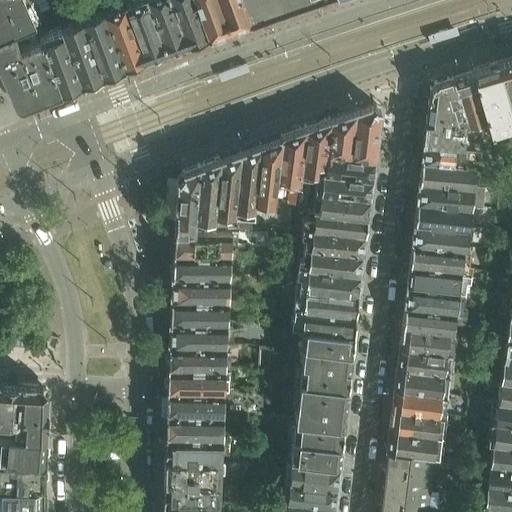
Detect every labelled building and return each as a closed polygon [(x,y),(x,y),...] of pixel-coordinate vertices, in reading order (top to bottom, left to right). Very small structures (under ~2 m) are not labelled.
[(53,3),(51,0),(0,0),(0,31),(14,25),(24,21),(35,17),(33,12),(42,8),(53,3)] [(103,72),(76,0),(61,0),(66,13),(57,16),(60,23),(82,80),(103,72)] [(124,64),(103,5),(102,6),(100,1),(90,4),(88,0),(76,0),(103,72),(124,64)] [(146,56),(124,0),(117,0),(103,5),(124,64),(146,56)] [(166,48),(147,0),(124,0),(146,56),(166,48)] [(187,40),(171,0),(147,0),(166,48),(187,40)] [(208,33),(195,0),(171,0),(187,40),(208,33)] [(252,17),(245,0),(195,0),(208,33),(252,17)] [(245,0),(252,17),(301,0),(245,0)] [(42,36),(40,30),(39,28),(58,21),(54,11),(45,14),(42,8),(33,12),(35,17),(24,21),(14,25),(21,43),(31,40),(42,36)] [(60,23),(40,30),(42,36),(61,88),(82,80),(60,23)] [(40,96),(21,43),(14,25),(0,31),(0,67),(14,100),(15,101),(16,102),(18,102),(19,103),(21,103),(40,96)] [(61,88),(42,36),(31,40),(21,43),(40,96),(61,88)] [(511,56),(497,61),(511,109),(511,56)] [(511,109),(497,61),(471,69),(490,129),(511,122),(511,109)] [(471,69),(452,75),(459,100),(461,100),(467,119),(471,128),(479,125),(481,132),(490,129),(471,69)] [(452,75),(434,81),(430,86),(426,121),(442,123),(443,118),(462,121),(467,119),(461,100),(459,100),(452,75)] [(373,156),(379,107),(373,102),(329,117),(325,150),(373,156)] [(329,117),(305,126),(300,167),(315,169),(316,161),(324,162),(325,150),(329,117)] [(470,143),(471,128),(467,119),(462,121),(443,118),(442,123),(426,121),(423,140),(470,144),(470,143)] [(305,126),(281,134),(277,174),(291,176),(290,181),(298,182),(300,173),(300,167),(305,126)] [(281,134),(260,142),(255,197),(273,199),(277,174),(281,134)] [(470,144),(423,140),(421,158),(475,163),(487,163),(487,155),(477,154),(477,143),(470,143),(470,144)] [(260,142),(240,149),(235,203),(254,205),(255,197),(260,142)] [(240,149),(219,156),(215,210),(233,211),(235,203),(240,149)] [(371,175),(373,156),(325,150),(324,162),(323,169),(371,175)] [(219,156),(199,164),(196,215),(215,216),(215,210),(219,156)] [(475,163),(421,158),(419,180),(472,184),(475,163)] [(183,169),(178,176),(175,228),(194,228),(196,215),(199,164),(183,169)] [(371,175),(323,169),(321,188),(369,194),(371,175)] [(470,204),(472,184),(419,180),(416,200),(470,204)] [(369,194),(321,188),(318,208),(367,214),(369,194)] [(470,204),(416,200),(414,220),(467,225),(470,204)] [(367,214),(318,208),(315,208),(314,216),(304,216),(303,225),(364,232),(367,214)] [(467,225),(414,220),(411,241),(462,246),(465,246),(467,225)] [(364,232),(303,225),(302,234),(311,235),(310,246),(362,253),(364,232)] [(194,228),(175,228),(173,251),(229,252),(229,242),(239,243),(240,229),(194,228)] [(462,246),(411,241),(409,262),(470,268),(471,259),(461,258),(462,246)] [(362,253),(310,246),(309,257),(299,255),(298,264),(360,272),(362,253)] [(229,252),(173,251),(172,274),(228,275),(229,252)] [(470,268),(409,262),(406,282),(458,287),(459,275),(469,276),(470,268)] [(357,292),(360,272),(298,264),(297,274),(306,275),(305,286),(357,292)] [(228,275),(172,274),(172,297),(227,297),(228,275)] [(458,287),(406,282),(404,302),(465,309),(466,301),(456,300),(458,287)] [(355,312),(357,292),(305,286),(304,296),(294,295),(293,305),(302,306),(355,312)] [(227,297),(172,297),(171,319),(226,320),(227,297)] [(465,309),(404,302),(401,323),(453,329),(454,317),(463,318),(465,309)] [(355,312),(302,306),(301,315),(292,314),(291,323),(305,325),(353,331),(355,312)] [(226,320),(171,319),(170,342),(225,343),(226,320)] [(453,329),(401,323),(399,344),(450,349),(453,329)] [(347,384),(351,349),(353,331),(305,325),(304,334),(293,332),(287,370),(300,372),(299,378),(347,384)] [(511,336),(506,336),(503,356),(511,357),(511,336)] [(225,343),(170,342),(169,365),(224,365),(225,343)] [(450,349),(399,344),(396,365),(448,370),(450,349)] [(511,357),(503,356),(500,377),(511,378),(511,357)] [(224,365),(169,365),(169,388),(223,388),(224,365)] [(448,370),(396,365),(394,385),(445,391),(448,370)] [(511,378),(500,377),(497,398),(511,400),(511,378)] [(347,384),(299,378),(292,434),(340,439),(347,384)] [(16,382),(0,381),(0,419),(13,421),(16,382)] [(41,384),(16,382),(13,421),(12,434),(45,436),(47,390),(41,384)] [(445,391),(394,385),(391,406),(443,412),(445,391)] [(223,388),(169,388),(168,410),(222,412),(223,388)] [(511,400),(497,398),(495,419),(511,421),(511,400)] [(443,412),(391,406),(389,427),(440,433),(443,412)] [(97,407),(97,415),(96,431),(114,431),(114,415),(115,408),(97,407)] [(222,412),(168,410),(167,433),(221,434),(222,412)] [(511,421),(495,419),(492,439),(511,441),(511,421)] [(440,433),(389,427),(386,447),(438,454),(440,433)] [(45,436),(12,434),(0,433),(0,457),(45,460),(45,436)] [(221,434),(167,433),(166,456),(220,457),(221,434)] [(340,439),(292,434),(291,447),(290,454),(338,460),(340,439)] [(511,441),(492,439),(489,461),(511,463),(511,441)] [(434,456),(386,449),(384,467),(389,467),(432,472),(434,456)] [(338,460),(290,454),(287,474),(335,479),(338,460)] [(220,457),(166,456),(166,478),(219,480),(220,457)] [(45,460),(0,457),(0,481),(44,485),(45,460)] [(511,463),(489,461),(486,481),(511,484),(511,463)] [(432,472),(389,467),(384,467),(382,484),(430,490),(432,472)] [(333,499),(335,479),(287,474),(284,494),(333,499)] [(219,480),(166,478),(165,501),(218,502),(219,480)] [(44,485),(0,481),(0,503),(44,507),(44,485)] [(511,484),(486,481),(483,501),(509,505),(511,505),(511,484)] [(430,490),(382,484),(380,500),(385,501),(428,506),(430,490)] [(331,511),(333,499),(284,494),(276,493),(275,501),(283,502),(282,511),(331,511)] [(427,511),(428,506),(385,501),(380,500),(378,511),(427,511)] [(217,511),(218,502),(165,501),(164,511),(217,511)] [(43,511),(44,507),(0,503),(0,511),(43,511)]
